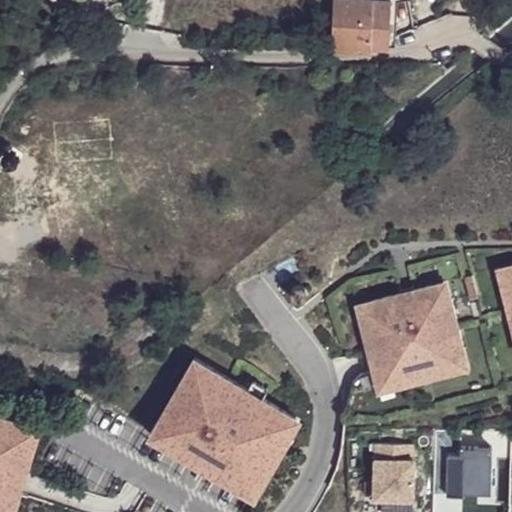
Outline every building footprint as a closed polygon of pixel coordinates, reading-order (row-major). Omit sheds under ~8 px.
[(373,49),(373,47),(373,0),(334,0),(332,49),(332,50),(373,49)] [(373,0),(373,47),(391,48),(392,0),(373,0)] [(511,266),(499,270),(504,288),(511,285),(511,266)] [(446,283),(431,286),(436,304),(451,300),(446,283)] [(395,387),(453,372),(448,354),(463,350),(451,300),(436,304),(431,286),(373,302),(377,319),(362,324),(375,373),(390,369),(395,387)] [(357,305),(362,324),(377,319),(373,302),(357,305)] [(448,354),(453,372),(468,368),(463,350),(448,354)] [(304,421),(199,359),(153,436),(258,498),(287,449),(293,452),(298,443),(293,440),(304,421)] [(390,369),(375,373),(380,391),(395,387),(390,369)] [(0,413),(0,511),(18,511),(44,428),(4,415),(0,413)] [(414,446),(377,445),(376,500),(415,501),(416,461),(414,461),(414,446)] [(460,454),(448,453),(446,493),(463,494),(463,491),(496,492),(497,449),(460,447),(460,454)]
